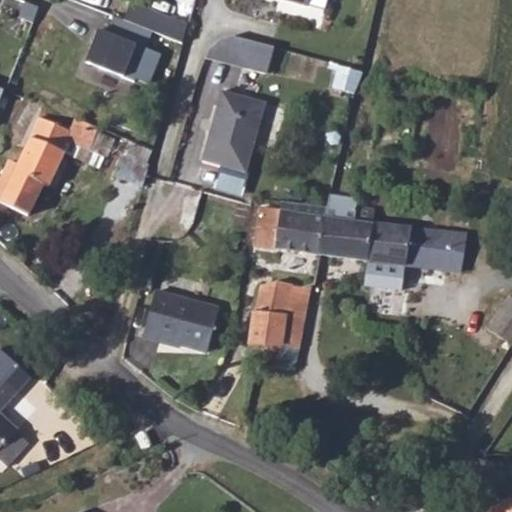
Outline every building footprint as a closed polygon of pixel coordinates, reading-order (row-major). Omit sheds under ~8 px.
[(311,0),(272,0),(308,10),(311,0)] [(136,2),(127,23),(166,37),(183,43),(189,21),(136,2)] [(275,43),(215,32),(210,59),(271,69),(275,43)] [(355,91),(360,70),(340,65),(335,87),(355,91)] [(267,106),(223,94),(215,126),(217,127),(216,133),(213,132),(205,163),(248,175),(267,106)] [(0,197),(0,221),(8,203),(35,213),(45,189),(50,191),(66,157),(62,154),(71,134),(38,120),(19,161),(2,198),(0,197)] [(94,136),(88,152),(104,158),(111,141),(94,136)] [(0,197),(2,198),(19,161),(6,157),(0,171),(0,197)] [(258,211),(255,247),(317,256),(325,218),(258,211)] [(325,218),(317,256),(367,262),(373,224),(325,218)] [(373,224),(367,262),(435,272),(435,268),(446,269),(449,253),(437,252),(440,233),(373,224)] [(261,283),(249,348),(280,347),(290,287),(261,283)] [(209,356),(221,312),(158,294),(144,341),(162,345),(162,343),(182,349),(209,356)] [(511,297),(509,296),(488,328),(511,344),(511,297)] [(0,460),(7,467),(27,446),(15,435),(18,431),(0,412),(0,409),(17,391),(0,375),(0,460)] [(511,511),(511,492),(488,511),(511,511)]
